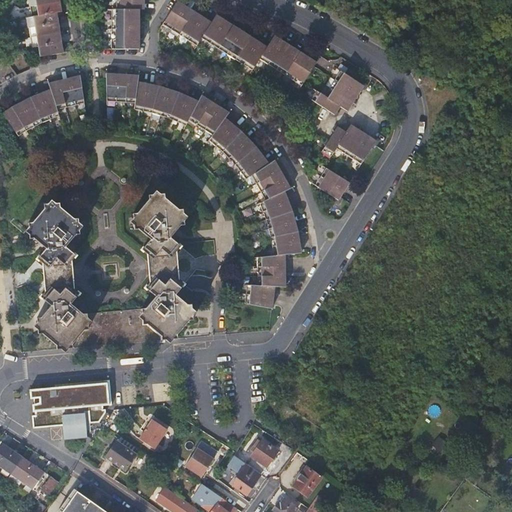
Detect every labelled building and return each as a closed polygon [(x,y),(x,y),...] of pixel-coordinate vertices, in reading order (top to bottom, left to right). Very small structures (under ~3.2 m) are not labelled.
[(145,10),(146,0),(141,0),(118,0),(118,9),(141,10),(145,10)] [(26,8),(28,18),(61,13),(62,12),(61,6),(64,5),(64,2),(32,7),(26,8)] [(172,30),(187,7),(178,2),(163,25),(172,30)] [(180,35),(195,12),(187,7),(172,30),(180,35)] [(140,20),(141,10),(118,9),(113,8),(112,18),(140,20)] [(189,41),(204,18),(195,12),(180,35),(189,41)] [(28,18),(29,28),(59,23),(58,16),(61,16),(61,13),(28,18)] [(217,15),(212,23),(202,39),(211,44),(226,20),(217,15)] [(139,30),(140,20),(112,18),(112,28),(139,30)] [(212,23),(204,18),(189,41),(197,46),(202,39),(212,23)] [(234,26),(226,20),(211,44),(219,49),(234,26)] [(29,28),(31,38),(64,33),(63,29),(60,30),(59,23),(29,28)] [(243,31),(234,26),(219,49),(227,55),(243,31)] [(139,40),(139,30),(112,28),(111,38),(139,40)] [(251,36),(243,31),(227,55),(236,60),(251,36)] [(31,38),(33,47),(62,43),(61,36),(64,36),(64,33),(31,38)] [(275,35),(268,47),(260,58),(269,64),(283,40),(275,35)] [(259,41),(251,36),(236,60),(245,65),(259,41)] [(138,50),(139,40),(111,38),(110,48),(138,50)] [(292,45),(283,40),(269,64),(277,69),(292,45)] [(268,47),(259,41),(245,65),(253,70),(260,58),(268,47)] [(33,47),(34,59),(67,53),(66,49),(63,50),(62,43),(33,47)] [(300,50),(292,45),(277,69),(285,74),(300,50)] [(309,56),(300,50),(285,74),(294,79),(309,56)] [(317,61),(309,56),(294,79),(303,85),(317,61)] [(336,79),(358,93),(364,85),(341,70),(336,79)] [(111,102),(112,75),(101,74),(102,97),(102,101),(111,102)] [(121,102),(123,75),(112,75),(111,102),(121,102)] [(133,76),(123,75),(121,102),(129,103),(131,83),(133,76)] [(75,76),(64,79),(70,105),(79,103),(75,76)] [(64,79),(55,82),(61,108),(70,105),(64,79)] [(353,102),(358,93),(336,79),(330,87),(353,102)] [(44,85),(46,91),(52,110),(61,108),(55,82),(44,85)] [(142,85),(131,83),(129,103),(129,108),(137,110),(142,85)] [(152,87),(142,85),(137,110),(145,112),(152,87)] [(162,90),(152,87),(145,112),(154,115),(162,90)] [(348,109),(353,102),(330,87),(325,95),(340,105),(348,109)] [(172,93),(162,90),(154,115),(163,118),(172,93)] [(335,113),(340,105),(325,95),(317,90),(312,99),(335,113)] [(46,91),(36,95),(45,120),(54,116),(52,110),(46,91)] [(182,97),(172,93),(163,118),(171,121),(182,97)] [(36,95),(26,99),(37,123),(45,120),(36,95)] [(194,96),(191,101),(182,119),(190,124),(204,100),(196,95),(195,95),(194,96)] [(191,101),(182,97),(171,121),(179,125),(182,119),(191,101)] [(26,99),(17,103),(29,127),(37,123),(26,99)] [(213,106),(204,100),(190,124),(197,129),(213,106)] [(17,103),(8,108),(21,131),(29,127),(17,103)] [(221,111),(213,106),(197,129),(205,134),(217,116),(221,111)] [(21,131),(8,108),(0,113),(0,114),(14,136),(21,131)] [(226,123),(217,116),(205,134),(202,139),(209,145),(226,123)] [(234,130),(226,123),(209,145),(216,150),(234,130)] [(344,152),(359,129),(351,124),(346,132),(336,147),(344,152)] [(336,147),(346,132),(338,127),(323,149),(332,154),(336,147)] [(368,135),(359,129),(344,152),(353,157),(368,135)] [(241,137),(234,130),(216,150),(222,156),(241,137)] [(377,140),(368,135),(353,157),(362,163),(377,140)] [(249,144),(241,137),(222,156),(229,163),(249,144)] [(256,153),(249,144),(229,163),(235,170),(256,153)] [(262,161),(256,153),(235,170),(239,175),(240,176),(245,173),(262,161)] [(267,157),(262,161),(245,173),(250,182),(273,167),(267,157)] [(278,177),(273,167),(250,182),(255,190),(278,177)] [(321,176),(344,190),(349,182),(327,167),(321,176)] [(339,198),(344,190),(321,176),(316,185),(339,198)] [(283,186),(278,177),(255,190),(259,198),(277,188),(283,186)] [(161,192),(155,192),(155,189),(149,190),(150,196),(139,210),(134,210),(135,216),(138,216),(139,221),(135,222),(135,226),(138,226),(151,236),(143,247),(154,256),(161,248),(160,245),(164,245),(164,247),(172,253),(180,243),(171,235),(180,223),(186,222),(185,217),(182,217),(182,212),(185,212),(184,206),(180,206),(166,195),(166,188),(161,188),(161,192)] [(282,199),(277,188),(259,198),(254,200),(257,209),(282,199)] [(50,198),(44,199),(45,206),(34,220),(30,220),(31,226),(34,226),(35,232),(31,233),(32,236),(34,236),(47,246),(39,257),(50,266),(57,258),(57,255),(61,255),(61,257),(69,263),(77,252),(68,244),(78,231),(81,231),(81,226),(77,226),(77,221),(80,221),(80,216),(76,217),(62,205),(61,198),(56,198),(56,201),(51,201),(50,198)] [(286,209),(282,199),(257,209),(260,218),(286,209)] [(263,226),(289,218),(286,209),(260,218),(263,226)] [(265,233),(266,235),(292,229),(289,218),(263,226),(265,233)] [(266,235),(268,244),(294,240),(292,229),(266,235)] [(268,244),(269,253),(286,251),(296,250),(294,240),(268,244)] [(259,254),(259,264),(286,263),(286,251),(269,253),(259,254)] [(259,264),(259,274),(286,275),(286,263),(259,264)] [(160,333),(161,340),(178,338),(178,332),(189,317),(193,317),(192,311),(188,311),(188,306),(192,305),(192,301),(188,301),(176,292),(184,281),(172,272),(166,279),(166,283),(162,283),(162,281),(154,275),(145,286),(155,294),(144,308),(142,308),(143,322),(147,322),(160,333)] [(259,274),(259,284),(276,285),(286,286),(286,275),(259,274)] [(57,341),(57,348),(75,347),(74,339),(86,327),(89,327),(88,313),(86,313),(73,301),(82,292),(70,282),(63,289),(63,292),(59,292),(59,289),(52,282),(42,293),(52,302),(42,313),(39,314),(39,318),(42,318),(43,324),(40,325),(40,330),(44,329),(57,341)] [(248,283),(247,292),(274,296),(276,285),(259,284),(248,283)] [(247,292),(245,299),(273,304),(274,296),(247,292)] [(74,339),(75,347),(161,340),(160,333),(147,322),(143,322),(142,308),(88,313),(89,327),(86,327),(74,339)] [(112,405),(110,380),(63,384),(56,385),(56,387),(31,389),(32,399),(35,398),(36,415),(33,415),(34,428),(63,426),(65,439),(88,437),(87,423),(99,422),(106,412),(106,410),(103,410),(103,406),(112,405)] [(158,420),(146,434),(164,445),(173,433),(158,420)] [(164,445),(146,434),(143,438),(159,451),(164,445)] [(248,464),(261,474),(278,451),(262,440),(251,455),(253,457),(248,464)] [(137,455),(117,441),(107,457),(126,470),(137,455)] [(0,466),(11,474),(22,458),(1,443),(0,444),(0,466)] [(200,476),(214,456),(198,445),(184,464),(200,476)] [(246,495),(261,474),(248,464),(234,454),(233,456),(228,464),(240,473),(232,484),(246,495)] [(151,457),(142,471),(146,473),(148,475),(157,461),(151,457)] [(44,473),(22,458),(11,474),(33,489),(44,473)] [(293,486),(302,492),(307,496),(321,477),(307,467),(293,486)] [(142,471),(133,484),(137,486),(146,473),(142,471)] [(61,485),(54,480),(47,490),(54,494),(61,485)] [(324,484),(321,489),(329,494),(332,489),(324,484)] [(204,485),(195,498),(214,510),(212,511),(235,511),(238,509),(204,485)] [(175,511),(197,511),(199,509),(166,487),(158,499),(175,511)] [(105,511),(74,489),(58,511),(59,511),(105,511)] [(302,492),(297,500),(303,504),(307,507),(317,494),(315,492),(310,498),(307,496),(302,492)] [(294,511),(298,507),(285,498),(282,502),(280,500),(274,509),(277,511),(294,511)] [(41,511),(46,506),(42,502),(36,511),(41,511)]
